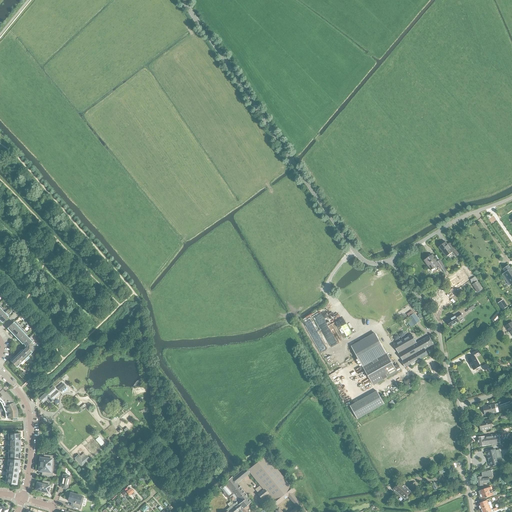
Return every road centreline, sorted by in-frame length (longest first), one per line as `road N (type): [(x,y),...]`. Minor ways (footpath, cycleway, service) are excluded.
road 1 (unclassified): [(391,259),(360,258),(183,0)]
road 2 (residential): [(473,511),(466,427),(437,322),(391,259)]
road 3 (residential): [(22,497),(29,412),(0,370)]
road 4 (unclassified): [(511,197),(391,259)]
